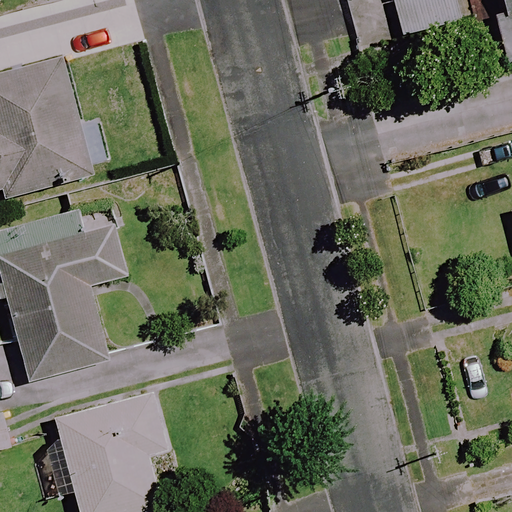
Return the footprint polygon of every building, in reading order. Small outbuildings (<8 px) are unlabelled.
[(466,25),(459,0),(389,0),(400,42),(466,25)] [(496,29),(509,72),(511,70),(511,0),(502,0),(510,25),(496,29)] [(0,195),(9,193),(11,201),(93,179),(61,62),(15,75),(0,79),(0,195)] [(130,281),(117,229),(78,238),(72,212),(0,229),(0,271),(28,384),(108,365),(90,291),(130,281)] [(169,455),(156,396),(55,418),(62,452),(48,455),(58,499),(74,496),(77,511),(124,511),(160,504),(150,459),(169,455)] [(0,454),(24,450),(17,415),(0,418),(0,454)]
